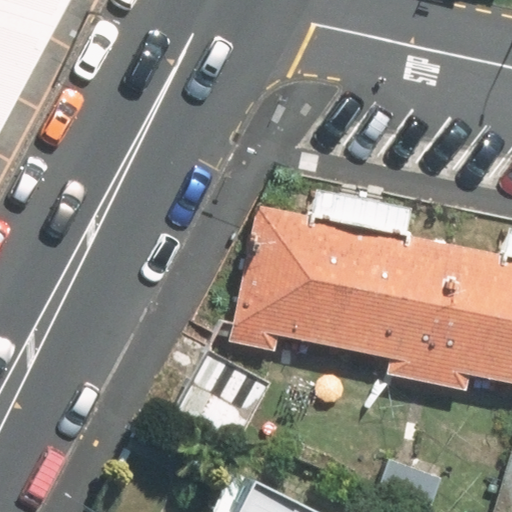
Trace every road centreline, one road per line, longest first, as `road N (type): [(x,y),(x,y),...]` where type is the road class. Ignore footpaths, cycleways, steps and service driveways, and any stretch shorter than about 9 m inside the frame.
road 1 (primary): [(196,0),(0,384)]
road 2 (residential): [(248,0),(295,19),(511,66)]
